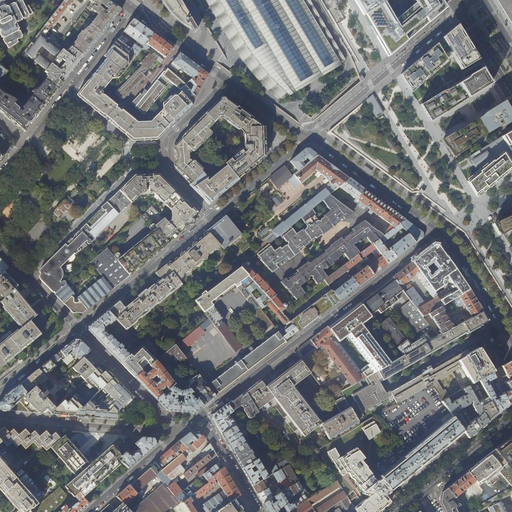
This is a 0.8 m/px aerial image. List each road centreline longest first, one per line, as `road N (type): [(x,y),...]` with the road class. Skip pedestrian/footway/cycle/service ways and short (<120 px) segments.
road 1 (residential): [(441,231),(201,414)]
road 2 (residential): [(77,326),(306,137)]
road 3 (residential): [(131,8),(306,137)]
road 4 (residential): [(306,137),(458,12)]
road 5 (residential): [(131,8),(16,155)]
road 6 (residential): [(179,431),(0,417)]
road 7 (residential): [(306,137),(441,231)]
road 8 (residential): [(77,326),(179,431)]
road 9 (residential): [(501,321),(386,387)]
road 10 (residential): [(179,431),(87,511)]
